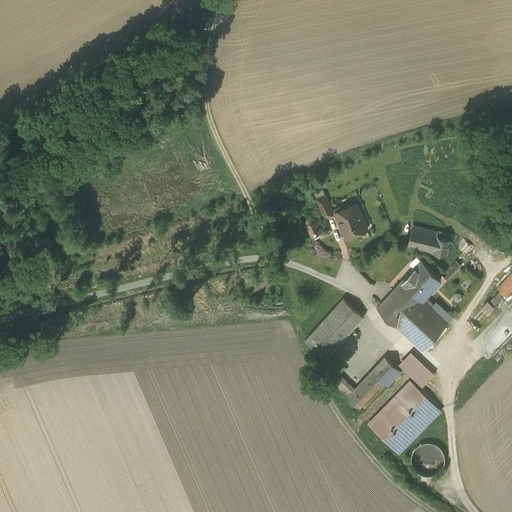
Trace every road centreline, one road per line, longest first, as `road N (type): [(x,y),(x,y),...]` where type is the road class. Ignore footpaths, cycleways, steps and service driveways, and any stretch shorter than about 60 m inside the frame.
road 1 (unclassified): [(369,307),(347,286),(268,256),(0,318)]
road 2 (track): [(282,263),(300,340),(334,409),(382,468),(434,511)]
road 3 (track): [(222,0),(204,57),(208,113),(268,256)]
